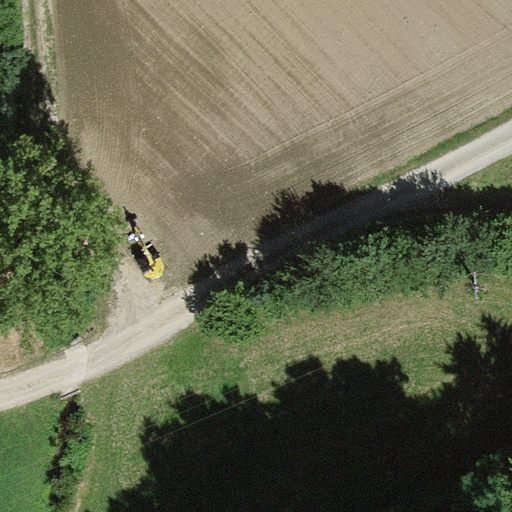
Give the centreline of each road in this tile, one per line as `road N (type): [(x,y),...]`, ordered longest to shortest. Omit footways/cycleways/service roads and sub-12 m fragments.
road 1 (track): [(511,212),(361,233),(217,306),(0,389)]
road 2 (track): [(30,0),(38,189),(115,349)]
road 3 (track): [(361,233),(511,149)]
